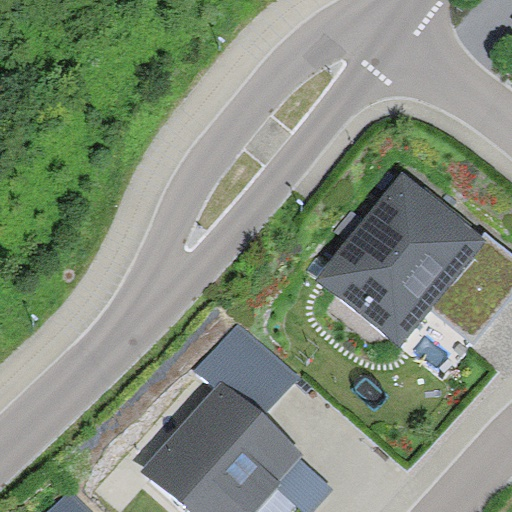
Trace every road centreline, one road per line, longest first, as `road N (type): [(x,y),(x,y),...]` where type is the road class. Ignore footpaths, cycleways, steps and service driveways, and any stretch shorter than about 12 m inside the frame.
road 1 (residential): [(402,26),(308,52),(233,131),(183,204),(142,324)]
road 2 (residential): [(142,324),(295,164),(402,26)]
road 3 (residential): [(0,462),(142,324)]
road 4 (residential): [(402,26),(511,122)]
